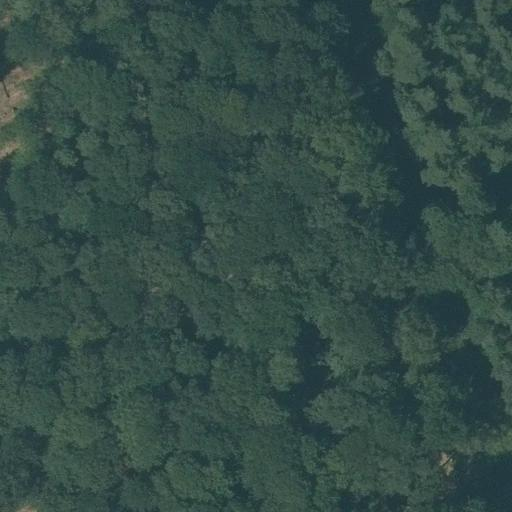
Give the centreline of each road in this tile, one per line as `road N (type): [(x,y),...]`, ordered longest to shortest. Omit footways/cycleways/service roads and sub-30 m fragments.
road 1 (track): [(421,299),(0,452)]
road 2 (track): [(321,0),(421,299)]
road 3 (track): [(421,299),(495,511)]
